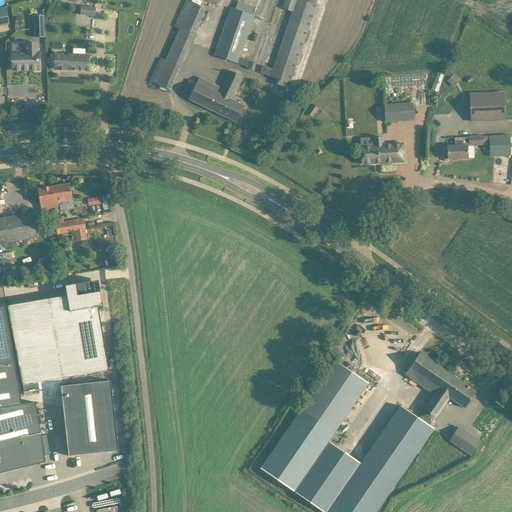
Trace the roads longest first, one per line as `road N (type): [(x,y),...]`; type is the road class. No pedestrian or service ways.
road 1 (unclassified): [(152,511),(134,306),(109,148)]
road 2 (secondary): [(511,371),(357,258)]
road 3 (unclassified): [(511,198),(440,184),(404,188),(367,243)]
road 4 (secondary): [(109,148),(226,178)]
